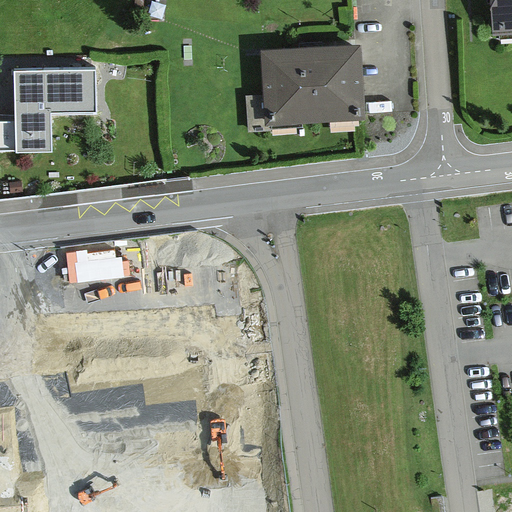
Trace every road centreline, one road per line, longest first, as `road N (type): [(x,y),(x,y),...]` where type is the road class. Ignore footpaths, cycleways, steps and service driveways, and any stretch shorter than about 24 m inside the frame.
road 1 (residential): [(0,229),(447,174)]
road 2 (unknown): [(0,439),(198,418)]
road 3 (residential): [(447,174),(434,0)]
